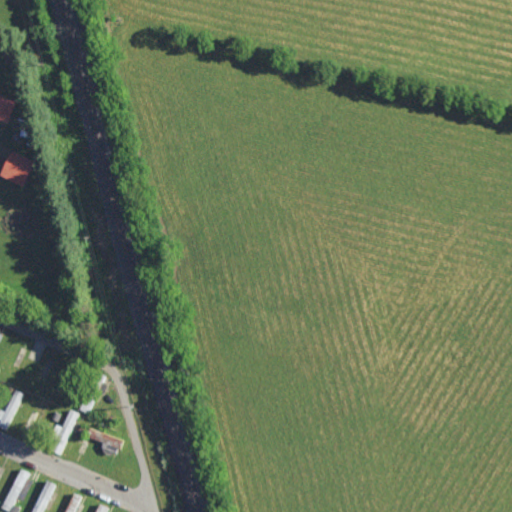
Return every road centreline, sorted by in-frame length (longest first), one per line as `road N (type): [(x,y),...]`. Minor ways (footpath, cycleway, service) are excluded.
road 1 (residential): [(0,439),(153,511)]
road 2 (residential): [(153,511),(112,369)]
road 3 (residential): [(0,317),(112,369)]
